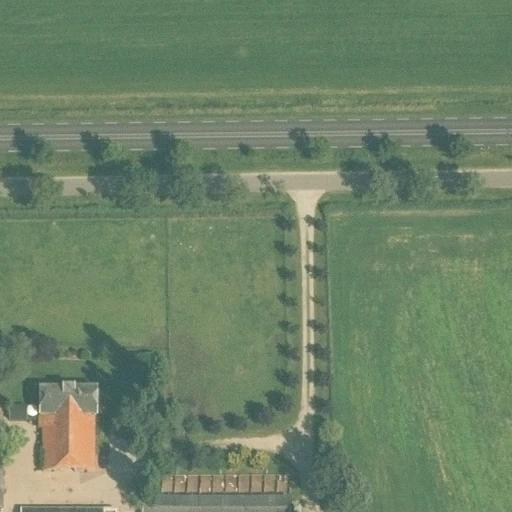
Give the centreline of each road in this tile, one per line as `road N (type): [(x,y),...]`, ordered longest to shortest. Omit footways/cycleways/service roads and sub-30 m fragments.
road 1 (unclassified): [(0,191),(511,180)]
road 2 (primary): [(0,140),(511,134)]
